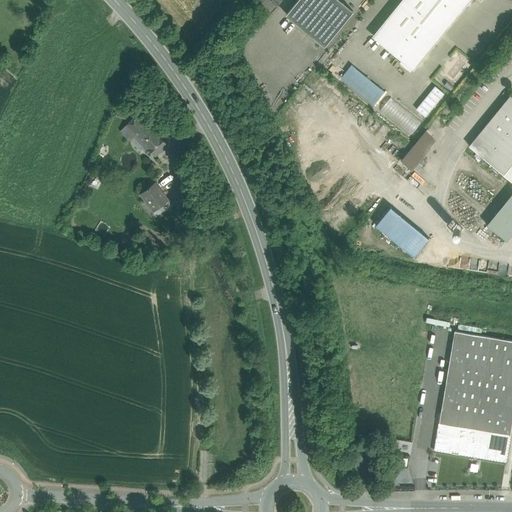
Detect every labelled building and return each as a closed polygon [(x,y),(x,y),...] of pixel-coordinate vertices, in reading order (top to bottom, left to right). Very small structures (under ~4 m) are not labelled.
[(339,0),(298,0),(286,14),(325,46),(353,11),(339,0)] [(403,0),(389,17),(390,17),(375,36),(374,35),(374,36),(414,68),(469,0),(403,0)] [(374,104),(385,91),(351,63),(340,77),(374,104)] [(511,93),(511,94),(469,146),(511,180),(511,93)] [(412,133),(422,120),(390,97),(380,110),(390,116),(393,112),(402,119),(398,123),(412,133)] [(166,144),(137,115),(127,125),(136,135),(155,155),(166,144)] [(136,135),(127,125),(121,131),(131,141),(136,135)] [(426,129),(401,160),(410,168),(427,147),(428,142),(434,136),(426,129)] [(447,142),(439,135),(437,136),(431,143),(431,145),(439,151),(441,151),(447,144),(447,142)] [(168,200),(155,183),(141,194),(145,199),(154,211),(162,205),(168,200)] [(154,211),(145,199),(140,203),(153,220),(166,210),(162,205),(154,211)] [(429,238),(391,206),(376,225),(414,256),(429,238)] [(511,425),(511,340),(455,331),(439,423),(510,435),(511,425)] [(510,435),(439,423),(435,450),(506,461),(510,435)] [(383,445),(369,443),(369,452),(382,454),(383,445)]
